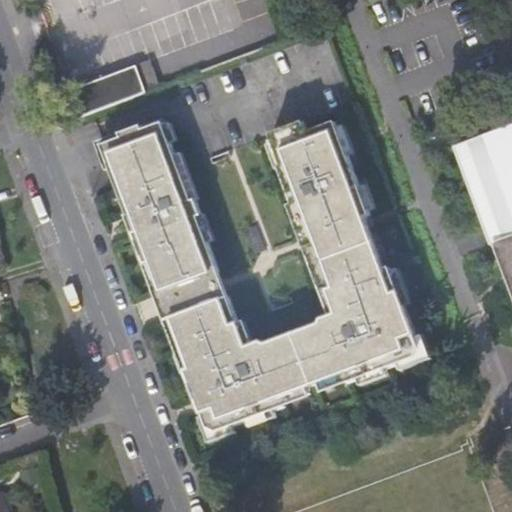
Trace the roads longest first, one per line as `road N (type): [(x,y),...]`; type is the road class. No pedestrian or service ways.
road 1 (residential): [(28,128),(132,395)]
road 2 (residential): [(0,446),(132,395)]
road 3 (unknown): [(66,42),(189,0)]
road 4 (residential): [(132,395),(175,511)]
